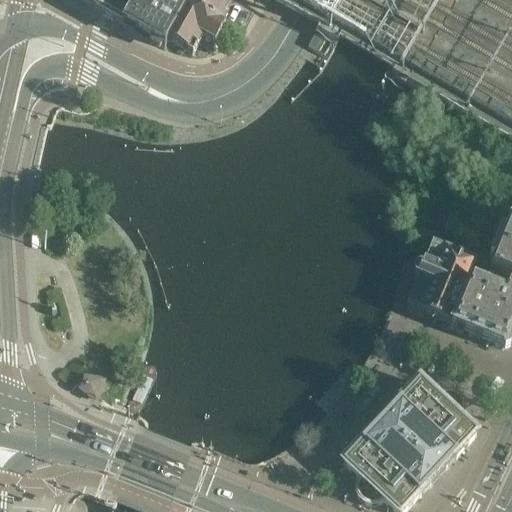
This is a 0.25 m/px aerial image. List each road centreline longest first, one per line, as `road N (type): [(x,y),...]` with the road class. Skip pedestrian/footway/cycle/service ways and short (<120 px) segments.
road 1 (primary): [(2,404),(7,186),(33,86),(75,70),(162,107),(218,107),(251,89),(283,39)]
road 2 (primary): [(283,39),(242,75),(191,92),(47,26),(16,28),(0,39)]
road 3 (tertiary): [(281,511),(2,404)]
road 4 (tertiary): [(0,438),(100,462),(223,511)]
